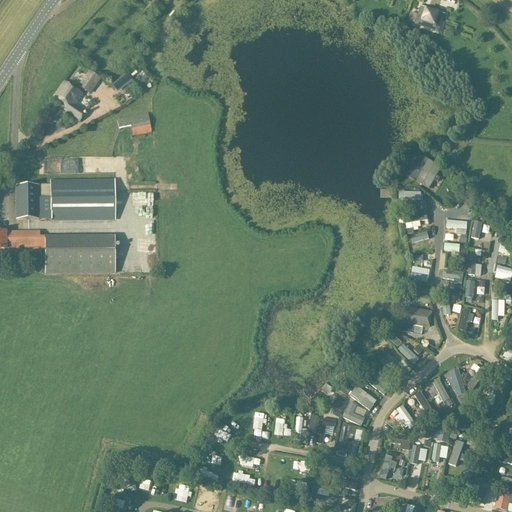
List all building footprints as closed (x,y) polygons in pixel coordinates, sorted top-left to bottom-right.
[(438,31),(444,14),(421,6),(415,23),(438,31)] [(78,87),(90,95),(100,80),(89,72),(78,87)] [(127,73),(112,85),(118,92),(132,80),(127,73)] [(68,115),(80,123),(86,113),(75,106),(83,95),(64,82),(54,98),(72,110),(68,115)] [(151,133),(147,114),(128,118),(128,119),(117,121),(119,130),(131,128),(132,137),(151,133)] [(429,189),(434,181),(436,176),(441,168),(422,157),(410,179),(429,189)] [(115,221),(115,180),(50,181),(50,186),(15,186),(15,221),(115,221)] [(403,224),(429,221),(425,190),(398,194),(400,210),(407,209),(408,216),(402,217),(403,224)] [(467,235),(467,222),(447,221),(446,228),(456,229),(456,235),(467,235)] [(479,239),(481,232),(487,234),(489,225),(474,222),(471,238),(479,239)] [(38,252),(45,251),(44,238),(39,238),(39,233),(5,233),(0,232),(0,250),(19,250),(19,248),(38,248),(38,252)] [(44,238),(45,251),(45,275),(115,275),(114,237),(44,238)] [(412,252),(432,250),(430,237),(419,238),(420,244),(411,245),(412,252)] [(444,244),(444,251),(460,252),(460,244),(444,244)] [(468,276),(481,276),(482,265),(476,265),(476,256),(469,256),(468,276)] [(413,267),(410,279),(428,283),(430,271),(413,267)] [(511,269),(498,267),(495,278),(511,282),(511,279),(511,269)] [(444,270),(442,281),(462,285),(464,273),(444,270)] [(467,281),(465,297),(474,298),(476,282),(467,281)] [(477,295),(485,295),(486,282),(478,282),(477,295)] [(441,302),(444,316),(452,315),(450,301),(441,302)] [(492,321),(498,321),(498,316),(504,316),(505,301),(492,301),(492,321)] [(429,328),(432,312),(406,308),(403,324),(414,325),(413,333),(422,335),(423,327),(429,328)] [(463,308),(459,331),(466,332),(468,321),(473,322),(474,316),(470,315),(471,310),(463,308)] [(412,333),(413,326),(404,325),(403,332),(412,333)] [(393,335),(389,339),(398,348),(402,343),(393,335)] [(415,365),(420,359),(403,344),(398,350),(415,365)] [(460,369),(450,372),(456,397),(465,395),(460,369)] [(434,383),(440,395),(435,398),(438,405),(442,404),(445,411),(454,407),(441,379),(434,383)] [(494,385),(487,407),(501,411),(507,389),(494,385)] [(370,410),(377,400),(356,386),(349,396),(370,410)] [(425,417),(432,414),(423,391),(415,394),(425,417)] [(333,406),(342,412),(347,404),(338,398),(333,406)] [(342,417),(360,426),(368,412),(350,403),(342,417)] [(404,406),(392,413),(402,429),(414,422),(404,406)] [(254,416),(254,426),(264,426),(264,416),(254,416)] [(283,434),(283,418),(274,417),(274,433),(283,434)] [(334,435),(336,420),(320,419),(317,445),(325,445),(326,435),(334,435)] [(349,439),(353,440),(357,429),(346,424),(336,449),(344,452),(349,439)] [(448,443),(451,431),(440,428),(437,440),(448,443)] [(363,437),(365,431),(358,429),(356,434),(363,437)] [(217,436),(214,442),(226,447),(229,441),(217,436)] [(392,437),(392,444),(401,445),(401,450),(410,450),(410,437),(392,437)] [(458,466),(462,442),(454,441),(450,465),(458,466)] [(435,445),(431,468),(438,469),(440,458),(447,459),(449,447),(435,445)] [(221,465),(223,460),(218,458),(220,451),(209,448),(205,461),(221,465)] [(419,461),(427,462),(429,455),(420,453),(419,461)] [(385,455),(378,479),(386,481),(390,468),(398,470),(395,478),(404,480),(410,462),(385,455)] [(511,456),(500,456),(499,464),(511,464),(511,456)] [(240,457),(239,466),(253,468),(254,466),(260,466),(261,460),(240,457)] [(502,486),(511,486),(511,471),(509,472),(509,480),(502,480),(502,486)] [(233,473),(232,482),(246,484),(246,481),(252,482),(253,476),(233,473)] [(470,486),(475,488),(471,502),(484,506),(490,483),(473,477),(470,486)] [(307,488),(307,480),(286,479),(286,487),(307,488)] [(511,511),(511,494),(498,491),(494,509),(511,511)] [(110,505),(123,507),(124,501),(111,498),(110,505)]
